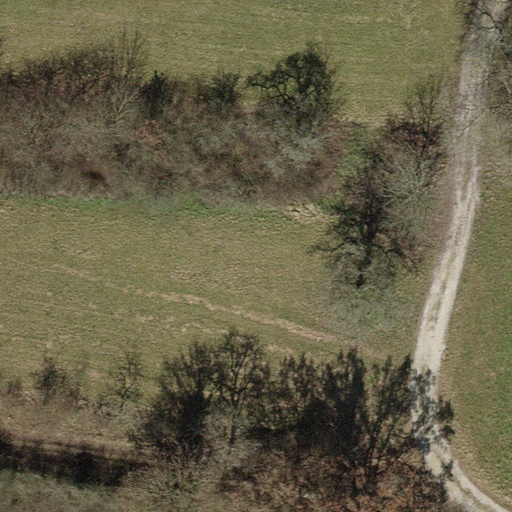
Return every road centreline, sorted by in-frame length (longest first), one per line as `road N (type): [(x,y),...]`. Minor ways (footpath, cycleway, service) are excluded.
road 1 (track): [(508,0),(484,37),(409,424),(445,493),(470,511)]
road 2 (track): [(445,493),(0,448)]
